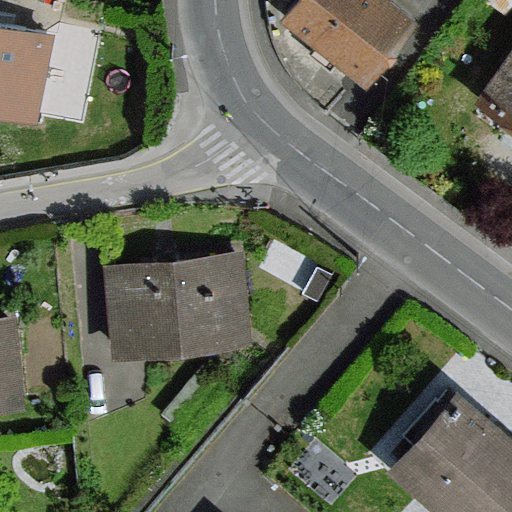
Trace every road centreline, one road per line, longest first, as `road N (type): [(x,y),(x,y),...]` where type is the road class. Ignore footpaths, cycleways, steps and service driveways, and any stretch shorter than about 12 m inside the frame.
road 1 (tertiary): [(511,306),(268,125)]
road 2 (residential): [(0,207),(123,188),(224,161),(268,125)]
road 3 (tertiary): [(268,125),(234,79),(216,0)]
